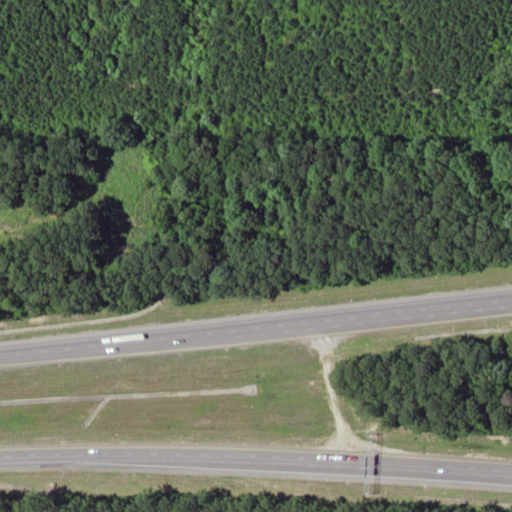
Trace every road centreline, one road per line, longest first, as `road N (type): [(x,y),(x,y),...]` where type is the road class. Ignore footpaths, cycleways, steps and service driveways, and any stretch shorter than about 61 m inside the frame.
road 1 (motorway): [(511,302),(0,354)]
road 2 (motorway): [(0,456),(432,468)]
